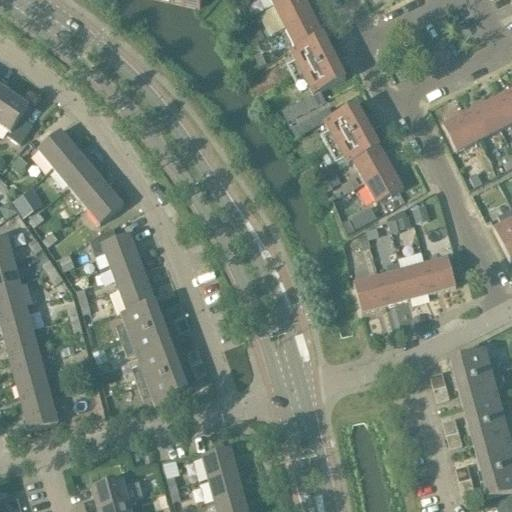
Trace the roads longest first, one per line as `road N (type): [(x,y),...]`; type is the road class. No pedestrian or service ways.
road 1 (tertiary): [(305,397),(256,257),(187,145),(94,42),(36,0)]
road 2 (tertiary): [(11,11),(115,94),(207,213),(263,334),(283,402)]
road 3 (residential): [(0,47),(95,122),(170,235),(233,413)]
road 4 (residential): [(506,314),(405,98)]
road 5 (residential): [(54,459),(233,413)]
road 6 (residential): [(405,98),(493,50),(480,6),(468,0)]
road 7 (residential): [(447,504),(412,359)]
